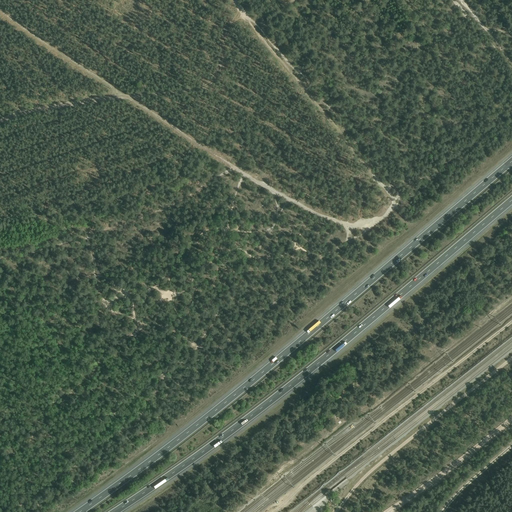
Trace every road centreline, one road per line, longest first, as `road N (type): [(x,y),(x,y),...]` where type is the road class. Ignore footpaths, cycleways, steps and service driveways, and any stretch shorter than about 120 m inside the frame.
road 1 (motorway): [(511,161),(271,365),(78,511)]
road 2 (track): [(126,96),(287,200),(345,225),(381,219),(391,195),(247,17)]
road 3 (motorway): [(115,511),(290,386),(511,200)]
road 4 (track): [(511,322),(274,511)]
road 5 (track): [(0,258),(164,208),(236,168)]
road 6 (track): [(335,511),(371,471),(511,359)]
road 7 (track): [(234,0),(247,17),(225,28),(218,75),(189,88),(126,96)]
road 8 (track): [(0,9),(126,96)]
road 9 (track): [(0,121),(126,96)]
